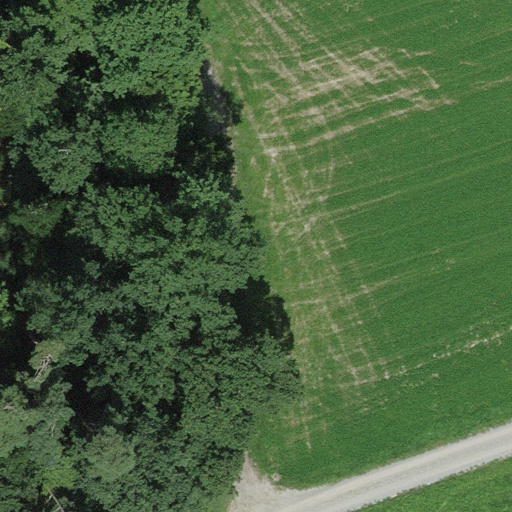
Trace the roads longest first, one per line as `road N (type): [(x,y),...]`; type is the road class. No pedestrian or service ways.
road 1 (track): [(160,0),(205,71),(217,127),(226,194),(227,411),(252,511)]
road 2 (track): [(511,433),(297,511)]
